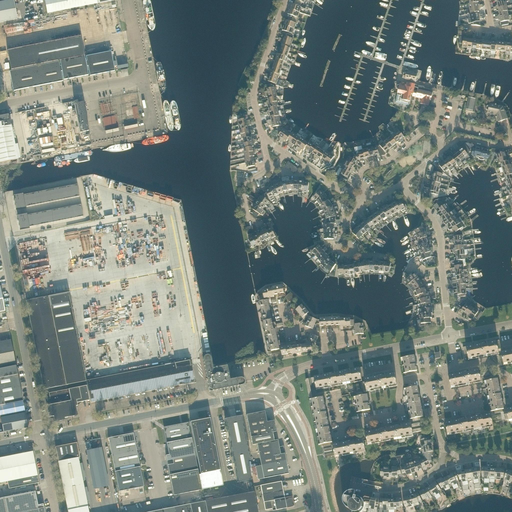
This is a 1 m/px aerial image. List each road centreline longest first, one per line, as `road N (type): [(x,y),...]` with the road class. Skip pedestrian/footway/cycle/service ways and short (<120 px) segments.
road 1 (unclassified): [(40,435),(0,209)]
road 2 (residential): [(450,335),(437,226),(403,183)]
road 3 (unclassified): [(0,103),(148,75)]
road 4 (residential): [(264,138),(255,85),(288,0)]
